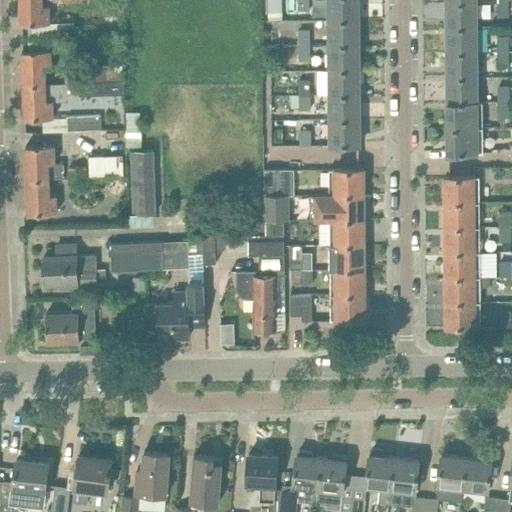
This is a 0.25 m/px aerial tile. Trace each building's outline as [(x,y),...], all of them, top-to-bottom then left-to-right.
[(45,0),(11,0),(12,23),(46,22),(45,0)] [(309,0),(297,0),(297,10),(310,9),(309,0)] [(358,17),(358,0),(328,0),(329,18),(358,17)] [(476,1),(446,1),(446,25),(476,25),(476,1)] [(508,10),(508,1),(497,1),(496,1),(497,16),(509,16),(508,10)] [(358,17),(329,18),(329,42),(359,42),(358,17)] [(476,25),(446,25),(447,51),(477,50),(476,42),(476,25)] [(298,29),(298,45),(310,44),(310,28),(298,29)] [(497,35),(497,51),(509,51),(509,35),(497,35)] [(359,42),(329,42),(330,67),(359,67),(359,42)] [(310,59),(310,44),(298,45),(298,59),(310,59)] [(42,131),(125,128),(122,64),(90,65),(91,80),(81,80),(81,98),(50,99),(50,98),(41,98),(40,68),(50,67),(49,49),(14,50),(16,118),(42,117),(42,131)] [(477,50),(447,51),(447,76),(477,76),(477,50)] [(509,67),(509,51),(497,51),(497,67),(509,67)] [(359,67),(330,67),(330,93),(359,93),(359,67)] [(477,101),(477,76),(447,77),(447,102),(483,101),(477,101)] [(298,79),(299,94),(310,94),(310,79),(298,79)] [(497,85),(497,101),(509,101),(509,85),(497,85)] [(359,93),(330,93),(330,119),(359,119),(359,93)] [(311,110),(310,94),(299,94),(299,110),(311,110)] [(483,101),(447,102),(448,127),(483,126),(483,101)] [(510,116),(509,101),(497,101),(498,116),(510,116)] [(125,111),(126,145),(140,145),(138,111),(125,111)] [(360,144),(359,119),(330,119),(330,145),(360,144)] [(484,152),(483,126),(448,127),(448,152),(484,152)] [(311,129),(299,129),(299,145),(311,145),(311,129)] [(50,143),(18,144),(19,213),(51,212),(50,143)] [(153,148),(129,149),(130,212),(155,211),(153,148)] [(122,154),(87,155),(88,174),(122,174),(122,154)] [(86,180),(86,165),(67,166),(68,180),(86,180)] [(344,168),(329,168),(330,193),(364,193),(364,168),(360,168),(344,168)] [(294,169),(278,169),(278,194),(290,194),(294,194),(294,169)] [(449,176),(444,176),(444,201),(479,200),(479,176),(477,176),(464,176),(449,176)] [(330,193),(330,194),(316,194),(316,218),(330,218),(364,218),(364,193),(330,193)] [(278,194),(264,194),(264,220),(266,220),(284,219),(290,220),(290,194),(278,194)] [(479,225),(479,200),(444,201),(445,226),(479,225)] [(511,210),(499,210),(499,226),(511,226),(511,210)] [(364,218),(330,218),(330,244),(365,243),(364,218)] [(284,219),(266,220),(266,233),(284,233),(284,219)] [(479,225),(445,226),(445,251),(480,251),(479,225)] [(499,226),(499,241),(511,241),(511,226),(499,226)] [(284,233),(266,233),(243,234),(248,234),(248,255),(259,255),(259,270),(236,270),(236,288),(237,291),(238,293),(240,295),(242,296),(244,298),(247,298),(253,298),(253,309),(253,330),(276,330),(276,275),(285,275),(285,233),(284,233)] [(226,235),(202,235),(203,239),(203,253),(203,257),(211,257),(226,247),(226,235)] [(188,254),(188,239),(111,243),(112,270),(189,267),(188,254)] [(365,268),(365,243),(330,244),(330,268),(365,268)] [(76,244),(75,244),(57,244),(57,255),(43,256),(44,283),(60,282),(60,286),(77,286),(77,285),(106,284),(105,267),(97,268),(96,254),(76,255),(76,244)] [(290,268),(302,268),(302,245),(290,245),(290,268)] [(480,251),(445,251),(445,275),(480,274),(480,251)] [(157,303),(144,304),(145,328),(157,327),(158,336),(190,335),(190,325),(205,325),(204,305),(204,290),(204,281),(203,257),(203,253),(188,254),(189,267),(189,282),(189,291),(188,291),(173,291),(174,303),(157,303)] [(511,260),(499,260),(499,277),(511,276),(511,260)] [(302,268),(290,268),(290,284),(313,284),(313,268),(302,268)] [(365,268),(330,268),(330,293),(365,292),(365,268)] [(480,274),(445,275),(445,300),(480,300),(480,285),(489,285),(489,276),(480,276),(480,274)] [(365,292),(330,293),(330,299),(330,319),(365,319),(365,292)] [(312,319),(311,294),(290,295),(290,315),(301,315),(301,320),(312,319)] [(73,312),(46,313),(47,341),(80,340),(80,337),(96,337),(94,299),(73,300),(73,312)] [(480,300),(445,300),(446,327),(481,326),(481,306),(480,300)] [(501,313),(501,320),(501,326),(511,326),(511,313),(501,313)] [(371,450),(371,453),(369,453),(366,485),(380,486),(378,501),(388,502),(393,456),(384,455),(384,452),(382,448),(374,448),(371,450)] [(298,449),(298,453),(297,453),(293,484),(307,486),(305,501),(316,502),(322,456),(312,455),(312,451),(298,449)] [(138,466),(136,486),(136,492),(166,494),(169,452),(144,450),(143,467),(138,466)] [(339,508),(338,511),(350,511),(353,497),(342,496),(346,459),(345,459),(346,455),(332,453),(331,457),(322,456),(316,502),(326,504),(326,507),(339,508)] [(438,484),(437,497),(450,499),(462,500),(463,487),(467,456),(442,453),(440,473),(438,484)] [(79,454),(77,473),(73,502),(88,504),(90,490),(107,493),(108,489),(115,490),(118,468),(111,468),(112,458),(79,454)] [(248,454),(247,474),(247,480),(259,481),(258,499),(270,500),(269,511),(277,511),(280,489),(275,488),(277,455),(248,454)] [(191,489),(191,500),(204,501),(219,502),(221,482),(222,462),(212,462),(213,456),(194,455),(193,475),(191,489)] [(390,488),(388,502),(400,504),(412,505),(413,496),(415,496),(415,491),(417,479),(419,459),(393,456),(392,470),(390,488)] [(467,456),(463,487),(488,490),(492,459),(467,456)] [(14,478),(11,504),(10,511),(25,511),(26,506),(26,505),(27,501),(43,503),(45,489),(47,473),(48,462),(16,458),(14,478)] [(67,511),(71,488),(55,486),(55,490),(51,511),(67,511)] [(294,511),(297,490),(280,489),(277,511),(294,511)] [(485,495),(483,511),(496,511),(498,497),(485,495)] [(122,496),(120,511),(138,511),(140,497),(122,496)] [(412,505),(411,511),(423,511),(426,497),(415,496),(413,496),(412,505)] [(364,511),(366,499),(353,497),(350,511),(364,511)] [(426,497),(423,511),(437,511),(439,499),(426,497)] [(509,511),(511,498),(498,497),(496,511),(509,511)]
